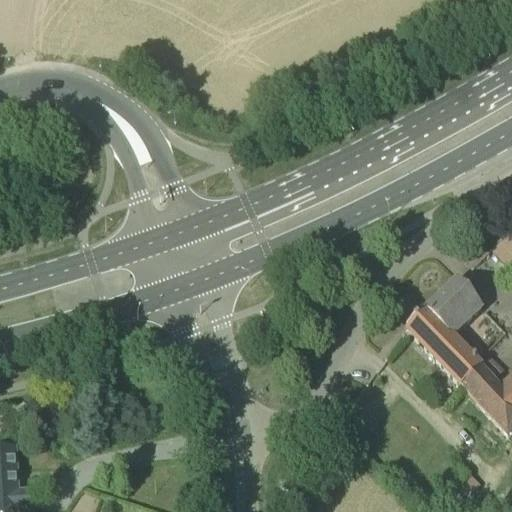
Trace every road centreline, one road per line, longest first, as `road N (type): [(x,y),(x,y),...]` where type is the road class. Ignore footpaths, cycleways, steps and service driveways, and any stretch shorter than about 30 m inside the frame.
road 1 (unclassified): [(511,16),(158,192)]
road 2 (primary): [(511,70),(341,161),(174,232)]
road 3 (primary): [(192,282),(297,242),(511,129)]
road 4 (unclassified): [(158,192),(132,131),(108,102),(63,87),(0,91)]
road 5 (primary): [(0,342),(192,282)]
road 6 (primary): [(174,232),(0,287)]
road 7 (residential): [(228,402),(192,282)]
